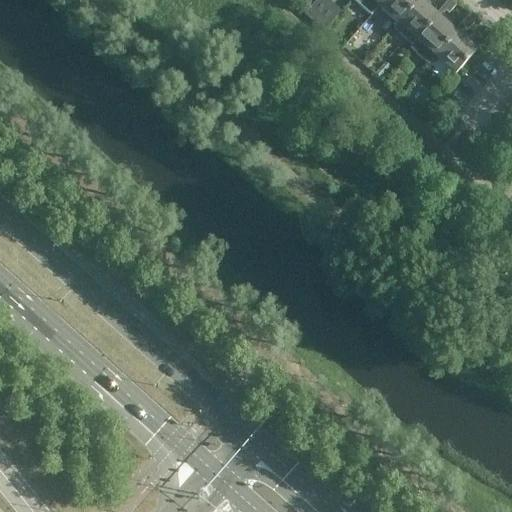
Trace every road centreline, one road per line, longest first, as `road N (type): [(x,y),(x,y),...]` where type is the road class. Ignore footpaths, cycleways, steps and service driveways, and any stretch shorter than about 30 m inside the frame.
road 1 (secondary): [(253,438),(0,212)]
road 2 (secondary): [(0,281),(209,470)]
